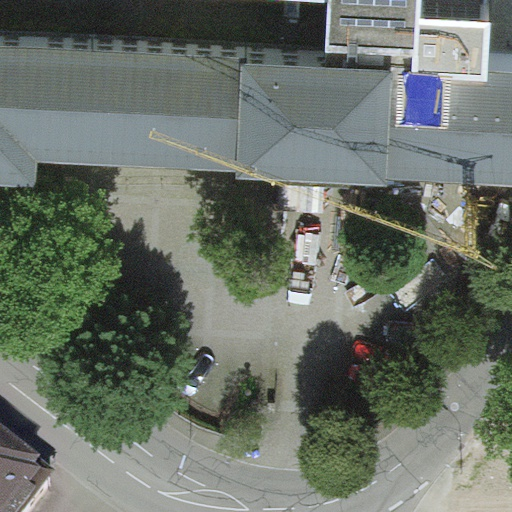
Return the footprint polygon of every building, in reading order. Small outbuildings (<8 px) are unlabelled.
[(0,0),(0,21),(140,29),(141,0),(0,0)] [(511,45),(487,45),(489,0),(411,0),(409,43),(324,38),(140,29),(0,21),(0,157),(41,160),(42,133),(318,146),(511,155),(511,45)] [(141,0),(140,29),(324,38),(325,0),(141,0)] [(325,0),(324,38),(409,43),(411,0),(325,0)] [(0,511),(17,511),(37,487),(0,458),(0,511)]
